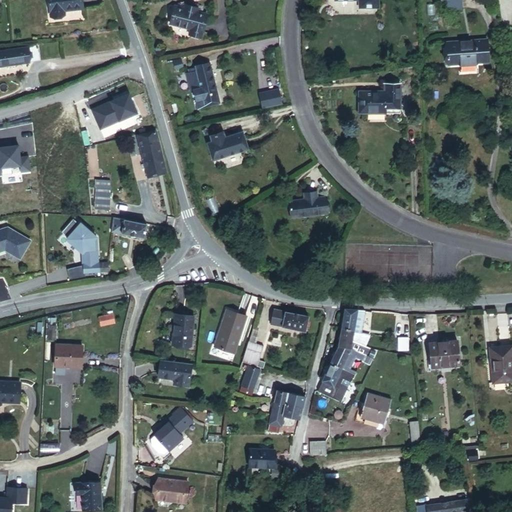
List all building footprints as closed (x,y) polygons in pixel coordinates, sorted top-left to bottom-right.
[(65,15),(83,13),(81,0),(48,0),(50,20),(66,19),(65,15)] [(358,10),(375,9),(375,0),(332,0),(333,3),(357,3),(358,10)] [(446,0),(447,11),(460,10),(459,0),(446,0)] [(187,35),(199,38),(205,14),(194,12),(182,9),(172,6),(168,24),(189,29),(187,35)] [(447,66),(487,62),(485,40),(445,44),(447,66)] [(0,65),(31,61),(29,46),(0,49),(0,65)] [(202,109),(217,105),(207,66),(192,70),(194,75),(202,109)] [(196,110),(202,109),(194,75),(188,77),(196,110)] [(383,112),(397,112),(397,86),(383,86),(383,95),(357,96),(357,116),(383,116),(383,112)] [(276,90),(258,94),(261,109),(279,105),(276,90)] [(210,161),(244,150),(239,134),(221,140),(219,134),(208,138),(210,144),(205,145),(210,161)] [(146,180),(167,174),(155,135),(146,138),(145,135),(139,137),(140,140),(134,142),(146,180)] [(290,216),(326,212),(325,200),(316,201),(315,194),(304,195),(305,202),(288,203),(290,216)] [(113,217),(112,230),(122,231),(123,218),(113,217)] [(125,242),(147,244),(149,229),(126,227),(125,242)] [(0,231),(0,253),(7,252),(23,258),(32,240),(11,229),(5,231),(5,230),(0,231)] [(96,242),(80,229),(67,244),(82,258),(84,278),(100,277),(99,268),(96,242)] [(108,267),(99,268),(100,277),(108,276),(108,267)] [(101,326),(116,322),(114,312),(99,315),(101,326)] [(243,339),(246,339),(252,321),(233,313),(220,350),(238,356),(243,339)] [(270,326),(279,328),(281,316),(272,315),(270,326)] [(361,338),(363,315),(344,315),(342,335),(369,342),(370,340),(361,338)] [(279,328),(305,332),(307,320),(281,316),(279,328)] [(175,348),(193,350),(197,321),(178,320),(175,348)] [(366,354),(369,342),(342,335),(338,352),(352,357),(362,360),(366,354)] [(429,365),(456,362),(454,340),(426,343),(429,365)] [(493,379),(511,377),(511,346),(490,348),(493,379)] [(245,368),(260,373),(266,355),(252,350),(245,368)] [(60,373),(87,375),(89,354),(62,351),(60,373)] [(330,368),(345,372),(352,357),(338,352),(330,368)] [(316,392),(330,398),(341,378),(349,382),(354,375),(345,372),(330,368),(316,392)] [(183,379),(192,379),(192,373),(167,370),(166,381),(184,382),(183,379)] [(191,387),(200,388),(200,372),(192,371),(192,373),(192,379),(191,383),(191,387)] [(238,391),(246,393),(251,375),(243,373),(238,391)] [(5,413),(21,413),(21,393),(0,392),(0,416),(5,417),(5,413)] [(278,393),(269,426),(280,430),(283,419),(297,422),(303,400),(278,393)] [(351,425),(375,437),(387,414),(363,402),(351,425)] [(181,435),(187,430),(175,419),(170,424),(181,435)] [(165,465),(183,447),(178,442),(184,437),(181,435),(170,424),(157,437),(160,440),(153,446),(151,448),(152,454),(160,462),(165,465)] [(412,457),(421,456),(417,427),(409,429),(412,457)] [(306,455),(324,455),(324,442),(306,442),(306,455)] [(245,465),(272,465),(272,449),(245,448),(245,465)] [(463,473),(481,470),(478,455),(460,458),(463,473)] [(27,505),(27,487),(6,487),(6,498),(0,497),(0,511),(13,511),(14,505),(27,505)] [(324,511),(337,511),(328,489),(317,494),(324,511)] [(152,511),(182,511),(182,490),(153,490),(152,511)] [(84,511),(102,511),(102,496),(80,496),(80,508),(85,508),(84,511)]
